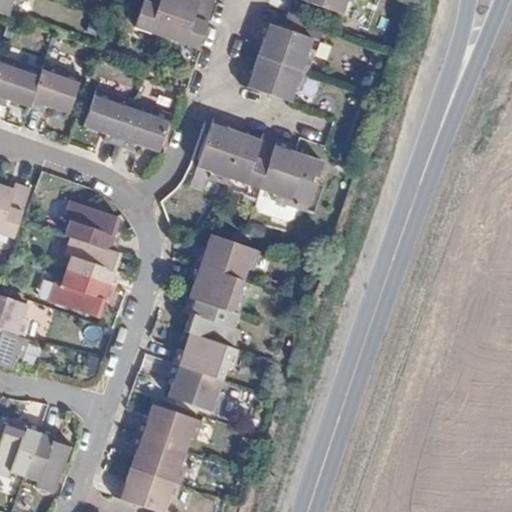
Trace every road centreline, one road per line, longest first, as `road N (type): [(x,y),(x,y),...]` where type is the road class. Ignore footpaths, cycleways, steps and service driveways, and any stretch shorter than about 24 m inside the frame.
road 1 (tertiary): [(440,122),(309,511)]
road 2 (residential): [(148,202),(162,269),(115,408)]
road 3 (residential): [(0,143),(132,184),(148,202)]
road 4 (tertiary): [(440,122),(499,0)]
road 5 (residential): [(197,93),(325,135)]
road 6 (tertiary): [(469,0),(440,122)]
road 7 (residential): [(148,202),(197,93)]
